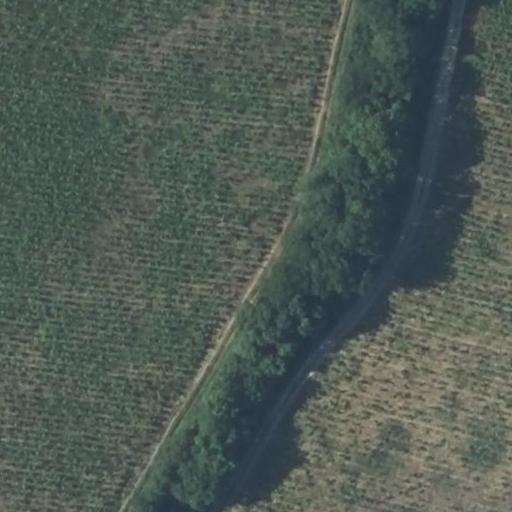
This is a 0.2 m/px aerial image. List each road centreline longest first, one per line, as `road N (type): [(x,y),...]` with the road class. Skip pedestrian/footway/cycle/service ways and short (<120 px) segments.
road 1 (track): [(462,0),(423,195),(391,277),(342,326),(215,511)]
road 2 (track): [(129,511),(306,184),(353,0)]
